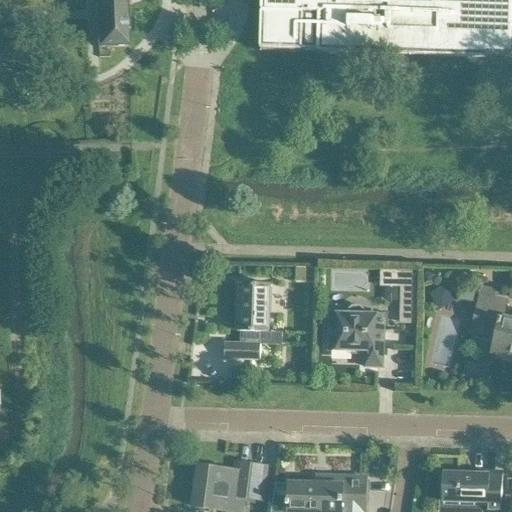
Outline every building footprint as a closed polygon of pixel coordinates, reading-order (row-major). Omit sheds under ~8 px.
[(94,0),(97,49),(127,48),(124,0),(94,0)] [(511,0),(263,0),(264,2),(263,12),(262,52),(303,53),(303,51),(319,51),(319,53),(321,54),(321,52),(440,56),(440,57),(511,59),(511,0)] [(381,271),(380,287),(418,288),(418,271),(381,271)] [(224,343),(224,360),(260,360),(260,333),(267,333),(267,286),(237,286),(236,331),(240,331),(239,343),(224,343)] [(463,287),(460,300),(473,303),(476,290),(463,287)] [(480,295),(471,332),(472,332),(475,337),(495,341),(493,353),(511,357),(511,320),(503,318),(507,301),(494,298),(480,295)] [(330,315),(329,351),(366,352),(366,368),(383,368),(385,316),(364,316),(364,311),(360,306),(352,306),(348,310),(348,315),(330,315)] [(243,380),(244,368),(232,367),(231,379),(243,380)] [(201,466),(196,506),(234,511),(244,511),(246,503),(254,504),(255,500),(262,501),(267,468),(236,463),(235,471),(201,466)] [(445,474),(443,502),(489,503),(488,511),(502,511),(504,476),(445,474)] [(290,484),(289,511),(365,511),(367,478),(316,477),(316,485),(290,484)]
